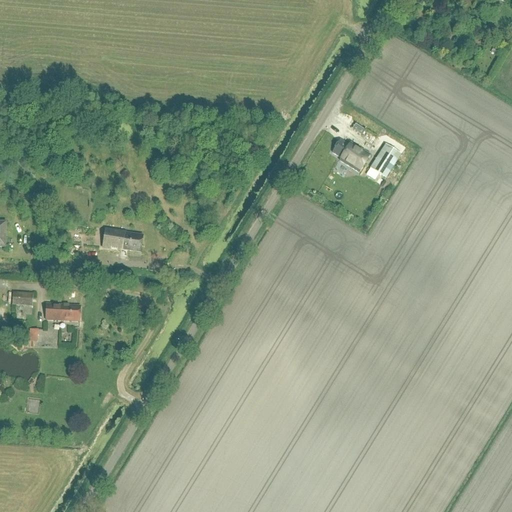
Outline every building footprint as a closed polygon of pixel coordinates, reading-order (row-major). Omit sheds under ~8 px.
[(340,159),(339,162),(359,174),(370,156),(350,144),(349,146),(340,141),(332,154),(340,159)] [(386,145),(371,169),(386,179),(402,155),(386,145)] [(140,253),(142,237),(126,234),(126,233),(105,230),(102,249),(121,251),(121,250),(140,253)] [(12,306),(20,306),(20,312),(27,313),(28,307),(32,307),(33,294),(13,293),(12,306)] [(46,305),(45,321),(79,322),(80,307),(68,306),(68,308),(64,308),(64,306),(46,305)] [(38,328),(30,330),(32,342),(41,340),(38,328)]
